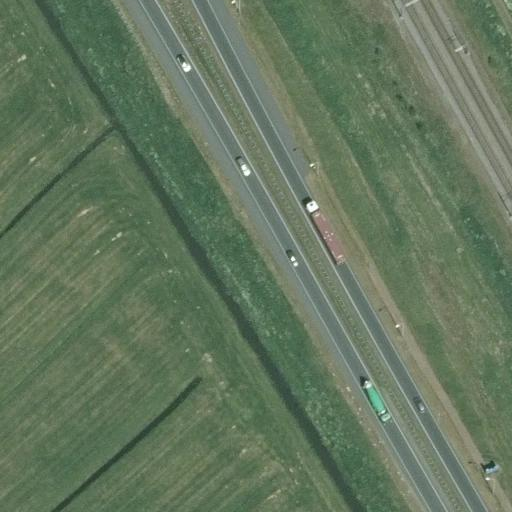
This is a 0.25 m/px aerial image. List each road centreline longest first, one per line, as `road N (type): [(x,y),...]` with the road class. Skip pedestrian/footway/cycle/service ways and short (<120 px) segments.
road 1 (trunk): [(141,0),(436,511)]
road 2 (trunk): [(476,511),(196,0)]
